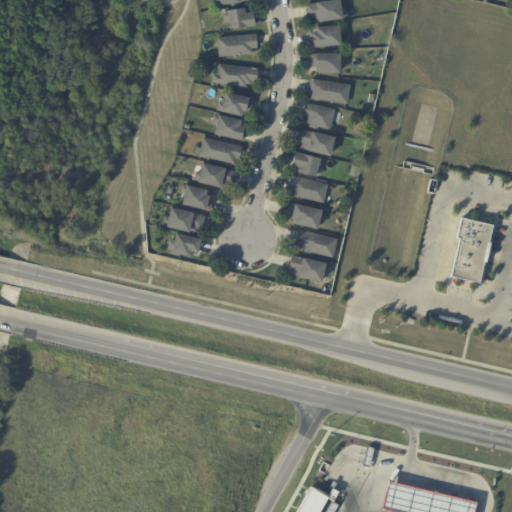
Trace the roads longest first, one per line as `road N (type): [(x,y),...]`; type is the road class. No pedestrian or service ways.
road 1 (primary): [(511,391),(20,272)]
road 2 (primary): [(115,349),(511,444)]
road 3 (residential): [(275,0),(280,81),(247,239)]
road 4 (tertiary): [(260,511),(321,398)]
